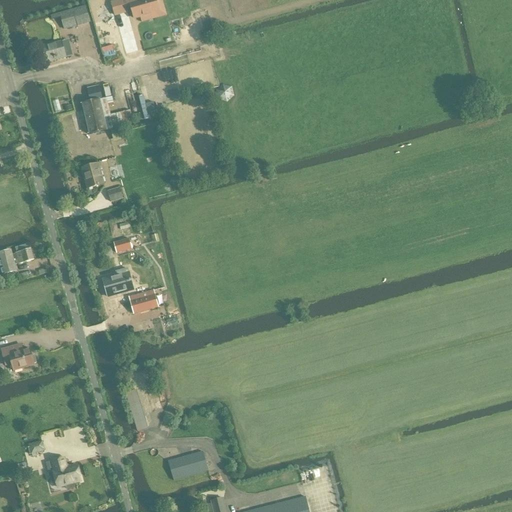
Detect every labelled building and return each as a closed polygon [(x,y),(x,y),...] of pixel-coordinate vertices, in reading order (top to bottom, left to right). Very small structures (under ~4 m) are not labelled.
[(134,19),(141,17),(159,12),(155,0),(144,0),(142,1),(141,0),(124,0),(126,5),(128,5),(130,11),(132,10),(134,19)] [(51,16),(52,21),(61,19),(64,31),(90,23),(86,6),(51,16)] [(96,13),(98,22),(107,24),(113,18),(111,9),(102,7),(96,13)] [(46,63),(65,58),(61,42),(42,47),(46,63)] [(108,85),(103,86),(105,98),(111,97),(108,85)] [(113,130),(108,107),(106,99),(82,104),(89,135),(113,130)] [(114,142),(125,139),(122,128),(111,131),(114,142)] [(87,189),(103,185),(98,164),(82,169),(87,189)] [(111,203),(123,199),(119,188),(108,192),(111,203)] [(129,239),(113,243),(116,254),(132,250),(129,239)] [(29,245),(19,247),(20,253),(30,250),(29,246),(29,245)] [(113,258),(111,247),(97,250),(99,259),(105,258),(106,260),(113,258)] [(11,252),(0,254),(0,264),(3,276),(17,272),(15,265),(19,264),(19,265),(33,261),(30,250),(20,253),(16,254),(16,255),(12,256),(11,252)] [(118,276),(104,281),(109,298),(134,290),(128,269),(117,272),(118,276)] [(129,298),(134,315),(158,308),(153,291),(129,298)] [(118,343),(121,351),(127,350),(125,341),(118,343)] [(20,346),(2,351),(6,367),(12,365),(14,371),(34,365),(34,364),(36,363),(34,356),(32,357),(30,350),(22,352),(20,346)] [(137,432),(148,429),(137,391),(126,394),(137,432)] [(29,448),(28,448),(30,455),(44,451),(42,442),(29,445),(29,448)] [(173,480),(208,471),(203,453),(168,462),(173,480)] [(54,473),(49,475),(51,482),(55,481),(57,488),(66,486),(66,489),(68,490),(73,488),(74,487),(73,484),(81,482),(77,465),(69,467),(68,467),(68,466),(67,466),(65,459),(51,462),(54,473)] [(213,511),(226,511),(223,498),(211,501),(213,511)] [(309,511),(305,498),(249,511),(309,511)]
